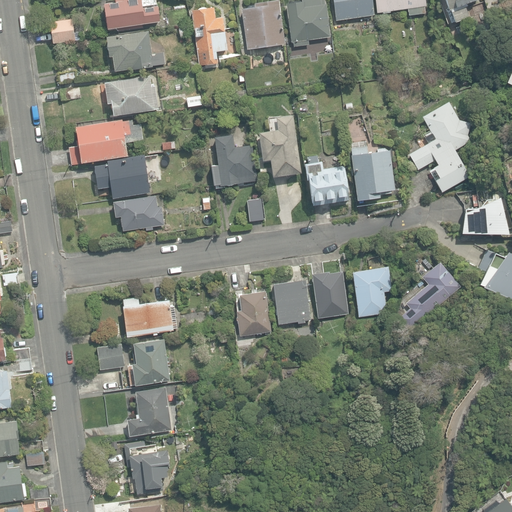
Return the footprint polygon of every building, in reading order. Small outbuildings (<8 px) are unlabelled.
[(116,28),(117,32),(143,28),(142,24),(161,22),(158,5),(155,5),(154,0),(113,0),(114,3),(104,4),(107,29),(116,28)] [(242,9),(247,50),(284,45),(278,0),(274,0),(254,3),(255,7),(252,8),(242,9)] [(292,43),(293,47),(309,45),(308,40),(330,37),(326,3),(324,3),(323,0),(301,0),(302,2),(301,2),(299,1),(290,2),(289,3),(286,4),(291,43),(292,43)] [(332,0),(335,21),(374,16),(371,0),(332,0)] [(407,9),(408,16),(425,14),(424,7),(426,7),(425,0),(374,0),(376,13),(407,9)] [(450,10),(454,23),(469,18),(465,7),(467,6),(466,4),(477,0),(445,0),(449,10),(450,10)] [(227,51),(223,17),(216,18),(214,7),(192,10),(199,66),(206,65),(206,69),(217,68),(216,64),(218,64),(217,53),(227,51)] [(73,18),(49,22),(53,44),(76,40),(73,18)] [(485,37),(496,33),(492,21),(481,25),(485,37)] [(112,57),(114,72),(129,70),(129,71),(152,68),(152,66),(165,64),(164,52),(155,53),(155,55),(151,55),(148,31),(106,36),(109,57),(112,57)] [(275,77),(285,76),(284,66),(274,68),(275,77)] [(112,103),(113,116),(158,109),(155,86),(151,86),(150,76),(104,83),(108,104),(112,103)] [(59,89),(61,101),(62,101),(80,99),(79,87),(62,89),(59,89)] [(296,94),(297,101),(307,100),(306,93),(296,94)] [(439,187),(442,192),(470,177),(468,174),(477,169),(471,159),(462,164),(455,150),(470,142),(466,135),(470,123),(458,120),(448,102),(421,116),(428,130),(421,134),(426,144),(408,154),(417,171),(435,161),(437,165),(428,170),(438,187),(439,187)] [(270,160),(272,177),(301,173),(293,115),(276,118),(278,130),(258,133),(262,161),(270,160)] [(70,147),(73,165),(129,157),(127,143),(144,141),(141,120),(123,122),(123,120),(77,126),(80,146),(70,147)] [(211,166),(214,186),(256,180),(251,146),(235,148),(233,135),(214,138),(218,165),(211,166)] [(162,142),(163,149),(175,148),(174,141),(162,142)] [(350,156),(357,200),(380,197),(379,194),(391,193),(391,190),(395,190),(389,150),(386,150),(383,148),(377,149),(377,152),(367,153),(366,145),(350,148),(351,155),(350,156)] [(111,186),(113,199),(150,193),(144,155),(127,157),(127,158),(107,161),(108,164),(92,166),(94,179),(105,177),(107,187),(111,186)] [(308,180),(311,205),(349,202),(345,166),(322,168),(321,161),(317,161),(316,155),(306,156),(307,164),(304,164),(306,180),(308,180)] [(121,216),(123,231),(164,225),(161,206),(158,207),(156,195),(113,202),(115,217),(121,216)] [(202,198),(203,209),(210,208),(209,197),(202,198)] [(246,199),(249,222),(263,220),(259,197),(246,199)] [(460,233),(508,235),(499,198),(463,211),(460,233)] [(0,222),(0,232),(12,231),(11,221),(0,222)] [(478,284),(510,299),(511,294),(511,253),(507,250),(495,268),(488,264),(478,284)] [(398,318),(408,331),(461,286),(439,260),(420,276),(427,284),(405,303),(409,309),(398,318)] [(351,271),(357,317),(387,313),(384,292),(391,291),(388,266),(351,271)] [(311,274),(318,318),(348,313),(342,271),(329,273),(329,271),(311,274)] [(2,274),(4,286),(19,283),(18,272),(2,274)] [(273,283),(278,324),(297,322),(297,324),(304,323),(304,321),(311,320),(305,279),(273,283)] [(236,310),(240,336),(271,331),(265,291),(239,295),(242,309),(236,310)] [(122,308),(125,336),(174,331),(173,329),(177,328),(175,306),(170,307),(169,300),(138,303),(138,297),(123,299),(124,308),(122,308)] [(93,325),(95,340),(118,337),(116,322),(93,325)] [(127,365),(130,386),(170,380),(164,338),(133,343),(136,363),(134,363),(134,364),(127,365)] [(10,350),(12,361),(30,359),(29,347),(10,350)] [(30,359),(12,361),(14,372),(32,369),(30,359)] [(100,370),(103,393),(123,390),(120,367),(100,370)] [(0,407),(12,406),(6,369),(0,370),(0,407)] [(127,419),(129,436),(172,429),(165,386),(135,391),(138,413),(135,414),(136,417),(127,419)] [(0,455),(20,453),(18,439),(20,438),(17,419),(0,421),(0,455)] [(134,477),(136,494),(163,490),(161,477),(167,476),(166,470),(168,470),(167,464),(169,463),(168,454),(167,454),(166,448),(148,451),(146,439),(122,443),(125,463),(130,462),(133,477),(134,477)] [(21,442),(22,452),(43,450),(42,440),(21,442)] [(26,453),(27,466),(46,464),(44,451),(26,453)] [(0,502),(25,500),(24,496),(27,496),(25,482),(22,482),(20,465),(8,466),(8,461),(0,461),(0,502)] [(49,486),(30,488),(32,499),(34,499),(50,497),(49,486)] [(52,509),(50,497),(34,499),(36,511),(52,509)] [(511,511),(511,501),(509,502),(505,498),(492,509),(494,511),(511,511)] [(161,511),(160,503),(128,507),(128,511),(161,511)]
